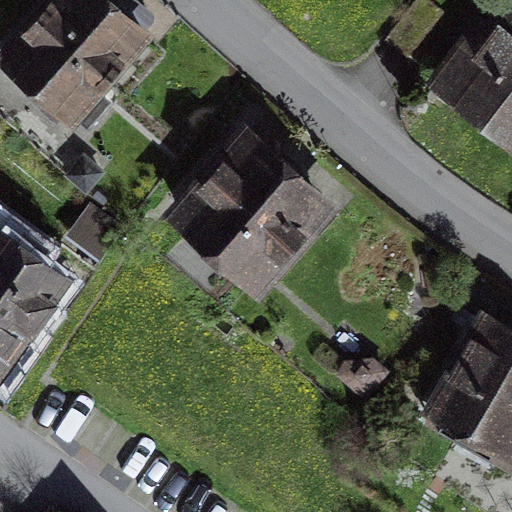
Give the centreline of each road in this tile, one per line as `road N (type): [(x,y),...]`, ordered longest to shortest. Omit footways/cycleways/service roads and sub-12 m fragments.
road 1 (residential): [(511,247),(340,127),(200,0)]
road 2 (residential): [(0,436),(111,511)]
